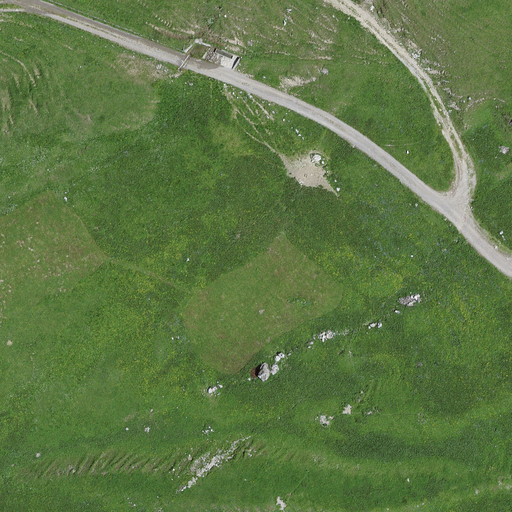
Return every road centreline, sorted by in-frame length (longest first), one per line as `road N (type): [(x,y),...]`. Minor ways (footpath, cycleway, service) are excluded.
road 1 (track): [(36,7),(258,88),(352,133),(511,270)]
road 2 (track): [(338,0),(406,57),(437,98),(467,167),(459,193),(443,206)]
